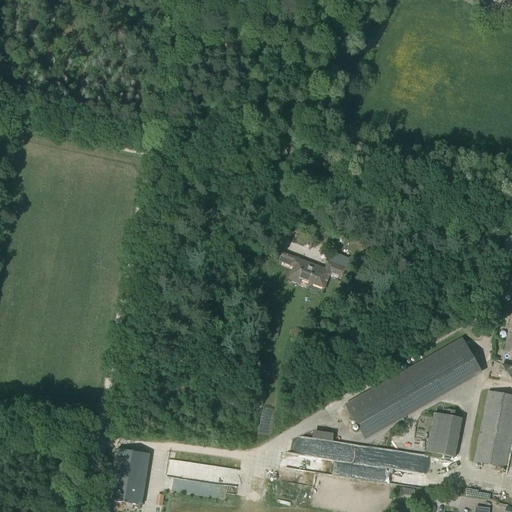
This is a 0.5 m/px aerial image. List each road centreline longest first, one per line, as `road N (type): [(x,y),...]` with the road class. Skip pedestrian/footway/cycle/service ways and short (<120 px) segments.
road 1 (unclassified): [(511,235),(153,151)]
road 2 (track): [(97,431),(153,151)]
road 3 (unknown): [(153,151),(144,137),(1,106),(0,115)]
road 4 (track): [(153,151),(0,118)]
